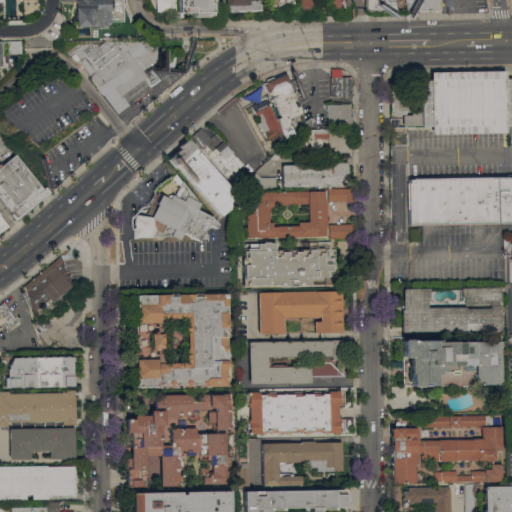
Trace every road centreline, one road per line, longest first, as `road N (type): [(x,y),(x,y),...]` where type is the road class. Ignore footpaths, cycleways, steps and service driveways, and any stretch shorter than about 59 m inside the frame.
road 1 (residential): [(99,511),(98,243),(76,202)]
road 2 (residential): [(369,511),(369,249)]
road 3 (residential): [(369,249),(367,44)]
road 4 (residential): [(0,86),(52,55),(138,147)]
road 5 (residential): [(281,48),(249,31),(159,26),(138,0)]
